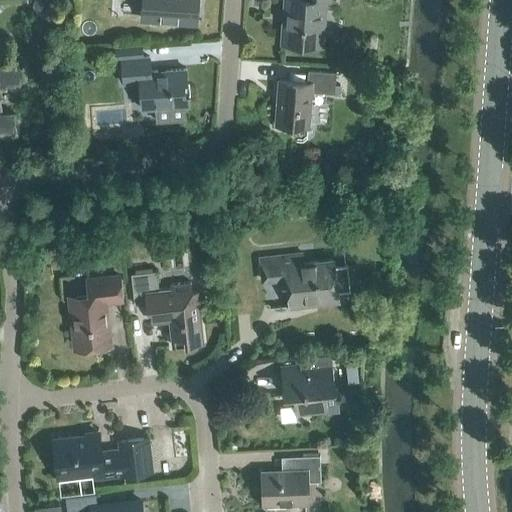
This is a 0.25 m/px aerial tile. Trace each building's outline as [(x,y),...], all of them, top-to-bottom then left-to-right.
[(194,22),(195,0),(143,0),(142,19),(194,22)] [(330,1),(329,0),(284,0),(281,42),(322,45),(325,1),(330,1)] [(121,59),(143,57),(142,45),(115,47),(116,59),(121,59)] [(61,55),(40,57),(42,82),(63,80),(61,55)] [(149,56),(143,57),(121,59),(123,83),(139,82),(141,108),(153,107),(154,119),(170,118),(169,106),(189,104),(186,68),(150,71),(149,56)] [(0,85),(20,84),(17,60),(0,61),(0,85)] [(334,92),(336,71),(308,69),(307,81),(279,79),(278,91),(276,90),(276,96),(278,96),(276,123),(308,125),(310,91),(334,92)] [(368,76),(367,94),(388,95),(390,77),(368,76)] [(0,134),(14,133),(13,113),(0,113),(0,134)] [(120,235),(121,249),(134,248),(132,234),(120,235)] [(114,238),(104,239),(105,253),(116,252),(114,238)] [(290,305),(337,300),(333,259),(302,263),(301,254),(260,258),(263,280),(287,277),(290,305)] [(158,288),(156,270),(131,273),(134,304),(150,303),(152,321),(170,318),(173,346),(202,343),(202,341),(201,341),(198,318),(199,317),(198,305),(205,304),(203,289),(191,290),(190,281),(170,284),(170,287),(158,288)] [(106,302),(122,301),(119,275),(87,278),(89,295),(69,298),(74,345),(110,341),(106,302)] [(337,409),(335,387),(332,364),(281,370),(283,393),(293,392),(295,414),(327,411),(337,409)] [(101,450),(99,433),(53,439),(57,477),(92,473),(93,478),(149,471),(145,438),(119,441),(120,448),(101,450)] [(305,481),(320,481),(320,454),(289,456),(290,470),(264,471),(265,504),(305,502),(305,481)] [(141,511),(140,500),(95,505),(94,493),(65,496),(67,511),(141,511)] [(37,511),(62,511),(62,503),(37,504),(37,511)]
